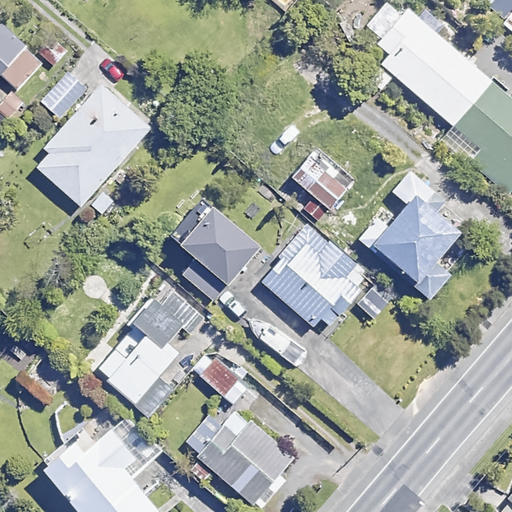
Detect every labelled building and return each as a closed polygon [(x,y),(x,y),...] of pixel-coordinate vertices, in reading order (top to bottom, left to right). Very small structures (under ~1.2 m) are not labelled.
[(451,126),(488,83),(490,80),(403,7),(373,43),(384,53),(376,63),(451,126)] [(511,9),(497,24),(511,37),(511,9)] [(0,71),(24,45),(0,23),(0,71)] [(41,62),(28,51),(3,78),(16,90),(41,62)] [(85,90),(68,73),(40,102),(57,119),(85,90)] [(511,102),(488,83),(451,126),(456,130),(445,143),(508,196),(511,191),(511,102)] [(148,128),(99,84),(29,163),(79,207),(148,128)] [(324,170),(305,155),(286,179),(305,194),(296,206),(317,222),(351,180),(330,163),(324,170)] [(439,196),(408,170),(389,192),(402,202),(368,243),(429,293),(446,273),(429,259),(453,229),(428,209),(439,196)] [(254,247),(205,205),(173,242),(193,259),(183,272),(212,296),(254,247)] [(354,263),(305,223),(257,281),(310,324),(317,316),(328,325),(358,288),(343,276),(354,263)] [(188,331),(201,318),(166,283),(130,318),(158,345),(180,323),(188,331)] [(72,373),(49,355),(30,380),(53,398),(72,373)] [(239,377),(214,356),(198,376),(223,397),(239,377)] [(291,458),(230,401),(211,421),(206,416),(187,437),(200,450),(195,455),(248,504),(291,458)] [(157,454),(125,415),(93,441),(84,430),(39,467),(76,511),(156,511),(129,478),(157,454)]
